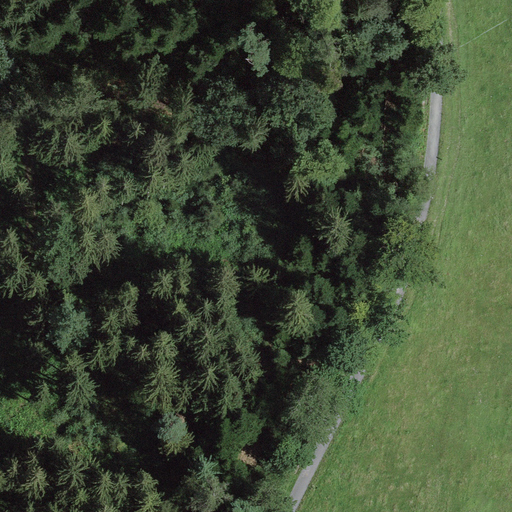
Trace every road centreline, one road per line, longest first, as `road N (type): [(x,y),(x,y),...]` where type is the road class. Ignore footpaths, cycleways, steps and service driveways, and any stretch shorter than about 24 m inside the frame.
road 1 (track): [(433,0),(436,102),(409,260),(290,511)]
road 2 (track): [(0,91),(22,119),(34,210),(0,362)]
